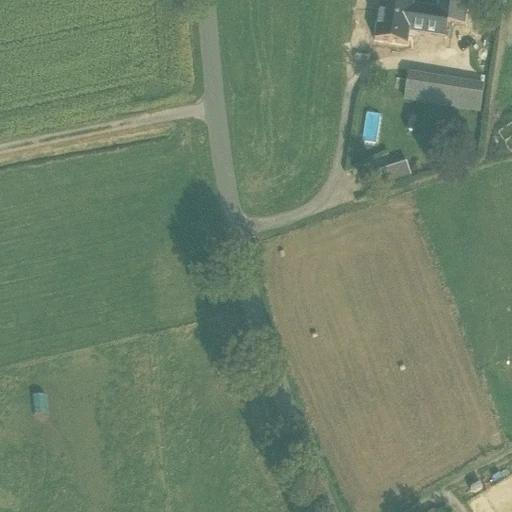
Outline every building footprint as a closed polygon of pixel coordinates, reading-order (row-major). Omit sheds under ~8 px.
[(415,5),(382,0),(375,40),(409,45),(411,29),(421,31),(421,34),(446,38),(450,13),(414,8),(415,5)] [(447,82),(411,76),(407,100),(443,106),(447,82)] [(485,88),(447,82),(443,106),(482,112),(485,88)] [(371,141),(374,118),(366,117),(363,140),(371,141)] [(383,183),(380,168),(391,165),(389,155),(358,162),(364,187),(383,183)] [(385,182),(409,175),(405,162),(381,169),(385,182)]
